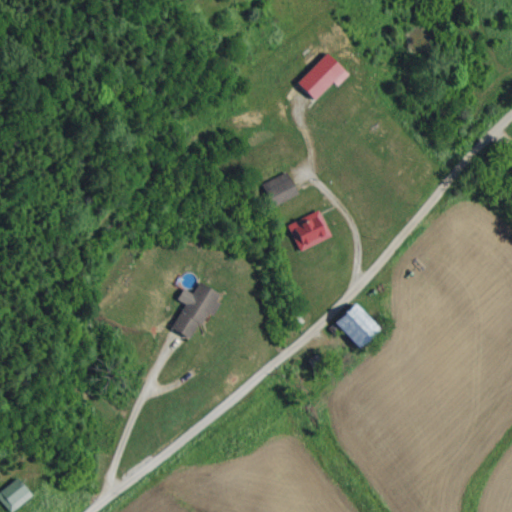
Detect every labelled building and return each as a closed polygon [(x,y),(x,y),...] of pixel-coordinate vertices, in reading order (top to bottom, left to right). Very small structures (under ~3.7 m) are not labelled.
[(289,85),(306,101),(324,83),(330,88),(341,76),(318,55),(289,85)] [(270,207),(292,196),(281,174),(259,185),(270,207)] [(326,240),(316,214),(284,225),(294,252),(326,240)] [(178,305),(164,331),(183,341),(198,314),(204,317),(214,297),(192,285),(187,296),(177,291),(171,302),(178,305)] [(326,323),(348,346),(368,328),(346,304),(326,323)] [(0,489),(0,507),(3,511),(5,511),(26,499),(14,480),(0,489)]
